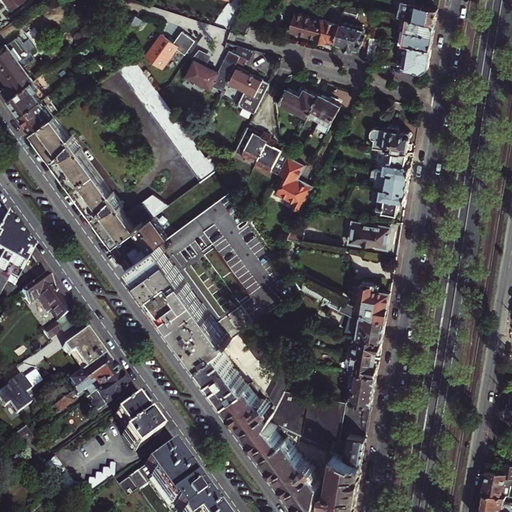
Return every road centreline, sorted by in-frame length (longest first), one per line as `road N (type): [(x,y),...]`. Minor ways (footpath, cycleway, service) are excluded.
road 1 (secondary): [(284,511),(0,123)]
road 2 (tertiary): [(442,94),(372,511)]
road 3 (secondary): [(0,175),(243,511)]
road 4 (primary): [(444,401),(510,0)]
road 5 (primary): [(493,0),(440,331)]
road 6 (tertiary): [(464,511),(511,226)]
road 7 (residential): [(442,94),(245,39)]
road 8 (primary): [(440,331),(405,511)]
road 9 (primary): [(440,331),(414,511)]
road 10 (unknown): [(295,55),(268,117),(310,164)]
